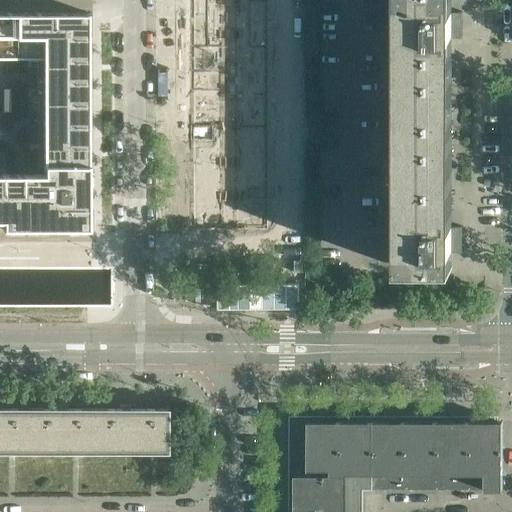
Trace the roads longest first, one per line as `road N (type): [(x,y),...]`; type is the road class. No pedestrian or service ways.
road 1 (residential): [(137,0),(139,348)]
road 2 (tertiary): [(227,351),(511,350)]
road 3 (residential): [(228,511),(227,351)]
road 4 (tertiary): [(0,346),(139,348)]
road 5 (residential): [(384,511),(511,505)]
